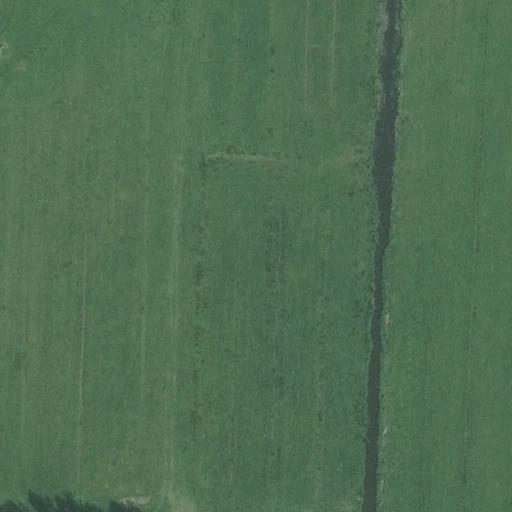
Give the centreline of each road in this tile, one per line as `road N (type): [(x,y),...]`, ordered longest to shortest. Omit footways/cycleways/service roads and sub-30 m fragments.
road 1 (track): [(169,511),(190,0)]
road 2 (track): [(184,102),(167,40),(120,14),(98,11),(77,23),(34,66),(0,68)]
